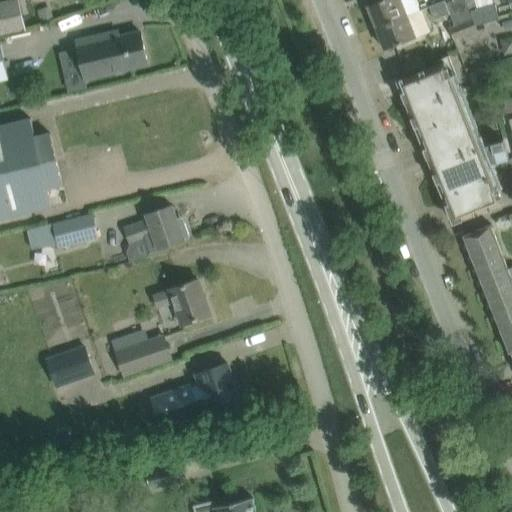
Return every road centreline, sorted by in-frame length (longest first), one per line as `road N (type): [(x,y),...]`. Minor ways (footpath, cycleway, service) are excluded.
road 1 (unclassified): [(356,511),(253,182),(178,0)]
road 2 (residential): [(511,460),(323,0)]
road 3 (primary): [(372,379),(214,0)]
road 4 (primary): [(445,511),(414,437),(372,379)]
road 5 (primary): [(372,379),(378,441),(404,511)]
